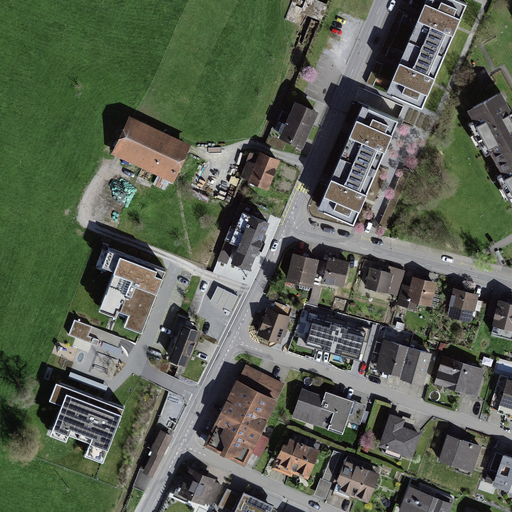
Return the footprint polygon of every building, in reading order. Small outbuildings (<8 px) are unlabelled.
[(461,3),(455,0),(425,0),(420,13),(397,66),(387,89),(416,103),(461,3)] [(398,11),(379,55),(387,58),(407,15),(398,11)] [(375,62),(368,80),(376,83),(384,65),(375,62)] [(511,109),(501,89),(468,108),(498,162),(511,153),(511,109)] [(318,110),(295,100),(280,135),(303,145),(318,110)] [(351,102),(344,120),(352,124),(360,105),(351,102)] [(396,117),(365,104),(353,131),(331,183),(321,209),(352,222),(396,117)] [(187,143),(130,116),(113,153),(170,179),(187,143)] [(339,131),(322,172),(329,175),(346,134),(339,131)] [(280,158),(261,151),(250,178),(269,186),(280,158)] [(511,153),(498,162),(511,187),(511,153)] [(403,168),(378,225),(385,228),(410,171),(403,168)] [(316,183),(308,201),(317,204),(324,186),(316,183)] [(268,223),(248,216),(231,259),(251,267),(268,223)] [(126,327),(143,333),(166,271),(108,250),(101,269),(112,273),(97,313),(118,321),(121,314),(129,318),(126,327)] [(320,259),(293,252),(286,278),(313,284),(320,259)] [(350,261),(328,256),(323,278),(345,282),(350,261)] [(393,272),(369,267),(365,285),(389,291),(393,272)] [(412,285),(400,282),(396,302),(417,307),(419,301),(431,304),(437,281),(414,276),(412,285)] [(312,303),(319,303),(320,285),(313,285),(312,303)] [(477,293),(454,288),(448,315),(470,320),(477,293)] [(511,303),(500,301),(493,332),(511,336),(511,303)] [(94,310),(76,304),(68,327),(86,333),(94,310)] [(289,315),(267,307),(258,333),(279,341),(289,315)] [(366,333),(314,318),(306,346),(358,360),(366,333)] [(204,334),(189,329),(176,364),(191,369),(204,334)] [(432,352),(384,338),(375,368),(400,375),(423,382),(432,352)] [(485,368),(442,356),(435,382),(478,394),(485,368)] [(246,363),(240,376),(277,394),(283,382),(246,363)] [(511,378),(507,377),(500,401),(511,404),(511,378)] [(278,398),(237,378),(204,445),(245,465),(278,398)] [(104,464),(124,409),(56,384),(49,403),(61,407),(50,437),(67,443),(69,437),(91,444),(86,457),(104,464)] [(326,395),(300,387),(291,416),(345,434),(349,420),(358,423),(364,403),(328,391),(326,395)] [(406,417),(391,412),(379,446),(411,456),(419,432),(403,426),(406,417)] [(173,435),(161,430),(152,449),(156,451),(147,471),(155,475),(173,435)] [(481,445),(448,433),(439,458),(473,469),(481,445)] [(286,445),(281,445),(272,466),(308,481),(321,449),(290,436),(286,445)] [(511,454),(505,452),(494,481),(511,487),(511,454)] [(381,472),(346,458),(333,490),(369,504),(381,472)] [(216,479),(189,466),(177,492),(204,505),(216,479)] [(451,511),(453,508),(410,490),(400,511),(451,511)] [(244,491),(234,511),(268,511),(272,504),(244,491)]
